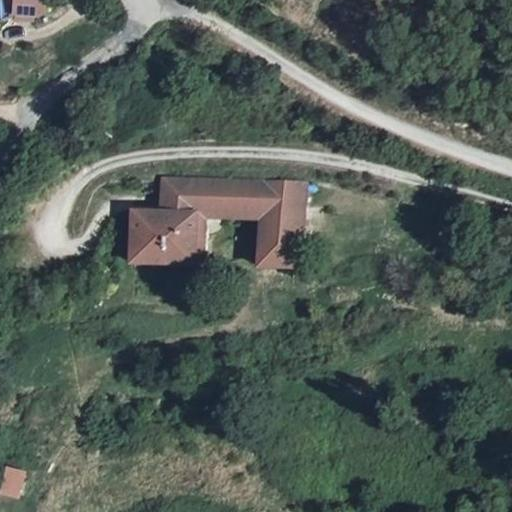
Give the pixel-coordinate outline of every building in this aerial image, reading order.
[(11,0),(11,16),(44,16),(43,0),(11,0)] [(168,183),(166,217),(202,218),(199,271),(210,272),(212,218),(268,227),(269,186),(168,183)] [(268,227),(266,273),(278,273),(304,274),(305,270),(308,188),(269,186),(268,227)] [(139,217),(137,267),(196,271),(199,271),(202,218),(166,217),(139,217)] [(0,496),(19,500),(24,471),(1,467),(0,473),(0,496)]
